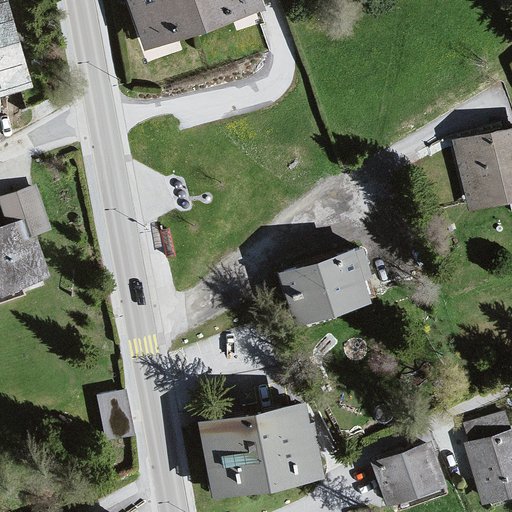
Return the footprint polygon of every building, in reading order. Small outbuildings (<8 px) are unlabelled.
[(3,0),(0,0),(0,99),(30,91),(3,0)] [(249,0),(121,0),(139,52),(254,14),(249,0)] [(511,127),(448,139),(470,215),(511,211),(511,127)] [(0,307),(54,292),(23,189),(0,195),(0,307)] [(359,250),(274,273),(290,332),(375,309),(359,250)] [(101,385),(106,430),(132,428),(128,383),(101,385)] [(304,403),(197,426),(213,500),(320,477),(304,403)] [(511,421),(460,433),(479,504),(511,495),(511,421)] [(431,441),(371,462),(387,507),(447,486),(431,441)] [(114,511),(110,502),(86,511),(114,511)]
